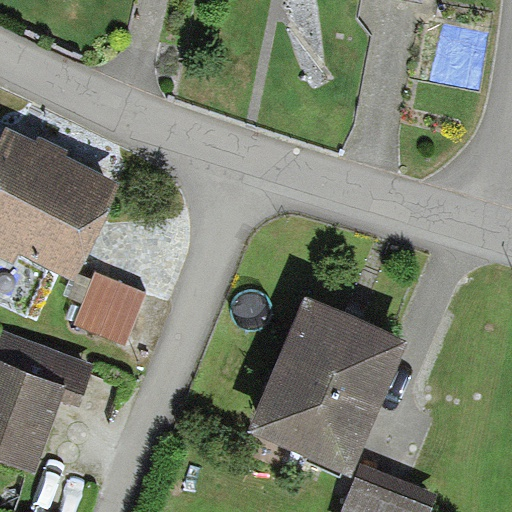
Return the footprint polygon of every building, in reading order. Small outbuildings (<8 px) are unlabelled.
[(0,229),(80,260),(112,177),(3,135),(0,142),(0,229)] [(125,341),(146,288),(93,267),(73,320),(125,341)] [(392,323),(310,296),(264,431),(346,459),(392,323)] [(0,454),(23,462),(54,370),(0,351),(0,454)] [(421,511),(426,493),(365,475),(353,511),(421,511)]
